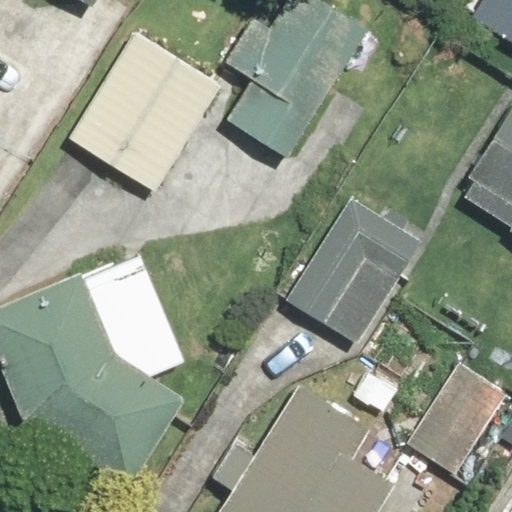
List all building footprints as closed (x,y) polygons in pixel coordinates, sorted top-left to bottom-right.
[(95,0),(62,0),(88,14),(95,0)] [(242,86),(218,125),(277,160),(353,37),(292,0),(259,0),(216,70),(242,86)] [(511,0),(473,0),(461,21),(511,52),(511,0)] [(122,35),(57,139),(147,195),(212,91),(122,35)] [(511,105),(508,102),(443,200),(511,245),(511,105)] [(338,200),(275,302),(348,347),(411,245),(338,200)] [(170,360),(108,250),(32,219),(0,273),(0,388),(35,455),(135,403),(131,377),(170,360)] [(448,370),(401,442),(452,475),(499,403),(448,370)] [(220,496),(209,511),(376,511),(390,492),(339,459),(355,435),(289,391),(245,459),(226,447),(202,484),(220,496)]
